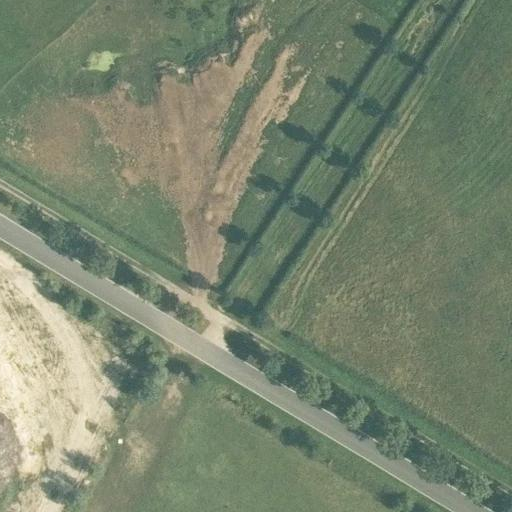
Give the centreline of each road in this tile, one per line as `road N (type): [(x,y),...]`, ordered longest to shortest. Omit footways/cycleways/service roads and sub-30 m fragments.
road 1 (unknown): [(0,168),(511,477)]
road 2 (track): [(0,181),(511,487)]
road 3 (unclassified): [(0,238),(301,403),(477,511)]
road 4 (track): [(189,342),(430,0)]
